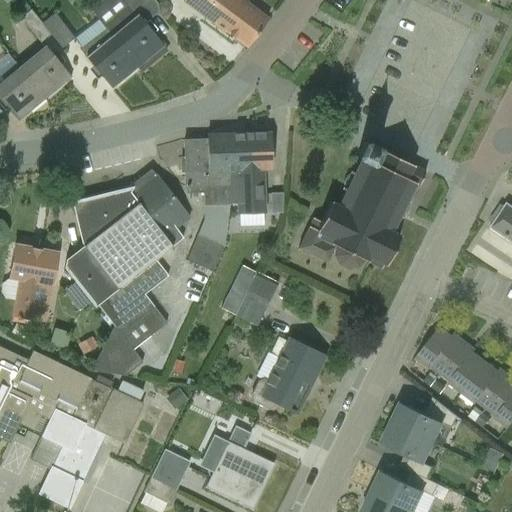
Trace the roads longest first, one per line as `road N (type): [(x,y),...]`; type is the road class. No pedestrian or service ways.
road 1 (residential): [(0,156),(44,153),(226,106),(310,0)]
road 2 (tertiary): [(314,511),(427,281)]
road 3 (tertiary): [(427,281),(499,134)]
